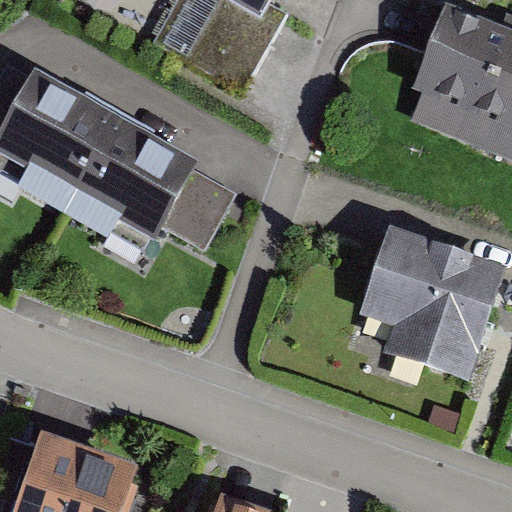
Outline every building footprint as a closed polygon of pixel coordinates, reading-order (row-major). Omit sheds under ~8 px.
[(293,0),(190,0),(167,42),(243,86),(293,0)] [(511,24),(467,5),(424,107),(511,144),(511,24)] [(222,167),(37,63),(0,129),(0,150),(176,249),(222,167)] [(511,330),(511,261),(409,227),(374,330),(498,372),(511,330)] [(147,511),(162,472),(69,439),(43,511),(147,511)] [(288,511),(244,496),(238,511),(288,511)]
